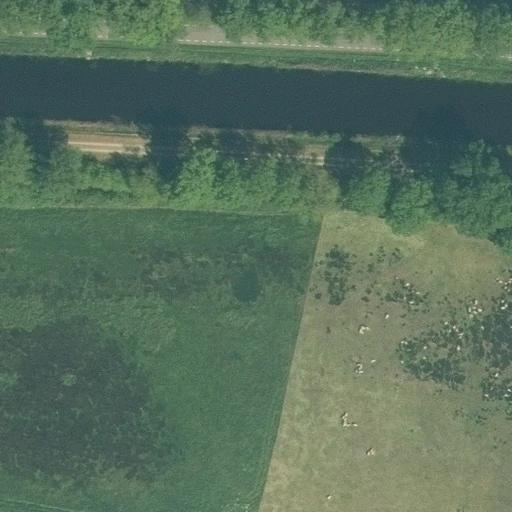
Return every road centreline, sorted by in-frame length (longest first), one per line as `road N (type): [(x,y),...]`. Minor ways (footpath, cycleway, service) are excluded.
road 1 (track): [(511,176),(0,145)]
road 2 (tertiary): [(511,55),(0,26)]
